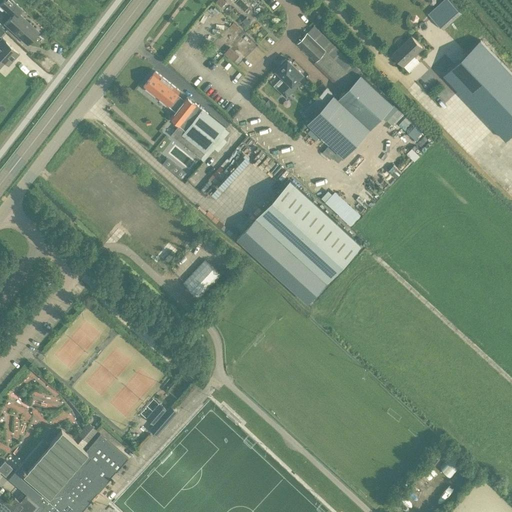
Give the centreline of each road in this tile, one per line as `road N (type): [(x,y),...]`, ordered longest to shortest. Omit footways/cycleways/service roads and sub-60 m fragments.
road 1 (track): [(511,379),(135,35)]
road 2 (unclassified): [(0,215),(163,0)]
road 3 (track): [(254,257),(84,103)]
road 4 (secondary): [(0,179),(139,0)]
road 5 (unclassified): [(0,149),(114,0)]
